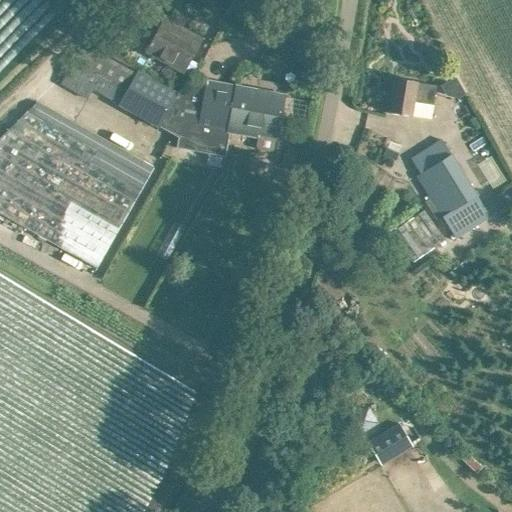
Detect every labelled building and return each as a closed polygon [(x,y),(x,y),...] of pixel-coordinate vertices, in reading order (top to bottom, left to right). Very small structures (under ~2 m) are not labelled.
[(218,0),(214,6),(237,21),(250,0),(218,0)] [(200,39),(164,19),(146,52),(182,72),(200,39)] [(235,92),(236,87),(207,81),(207,79),(193,76),(189,101),(137,70),(133,78),(80,48),(60,84),(87,99),(92,89),(118,104),(117,105),(158,128),(160,124),(173,132),(180,132),(177,147),(175,146),(124,237),(167,262),(226,156),(224,156),(229,131),(258,137),(256,149),(272,152),(273,147),(275,147),(275,145),(274,145),(278,125),(280,125),(280,121),(278,121),(283,96),(260,91),(259,96),(235,92)] [(394,79),(388,113),(411,117),(413,102),(433,105),(436,85),(416,82),(394,79)] [(0,137),(0,214),(96,268),(110,242),(153,167),(37,102),(0,137)] [(415,174),(455,238),(488,217),(441,140),(411,158),(419,172),(415,174)] [(301,148),(288,146),(285,166),(298,168),(301,148)] [(391,232),(412,263),(445,240),(424,210),(391,232)] [(398,424),(367,442),(380,464),(410,446),(398,424)]
